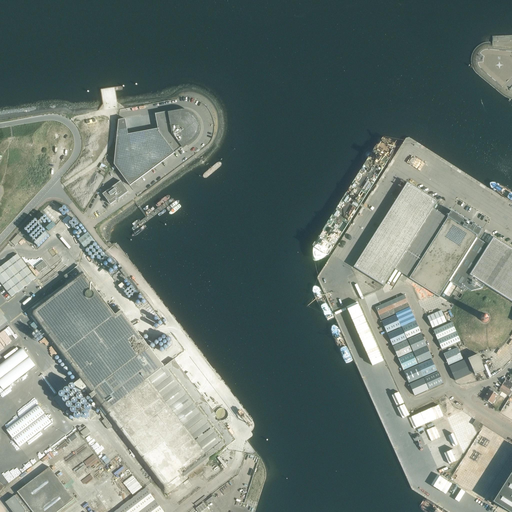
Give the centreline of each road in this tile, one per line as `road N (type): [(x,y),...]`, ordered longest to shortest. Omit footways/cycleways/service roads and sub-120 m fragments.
road 1 (unclassified): [(450,386),(410,292),(363,304),(408,404)]
road 2 (unclassified): [(51,183),(77,149),(70,125),(52,117),(0,125)]
